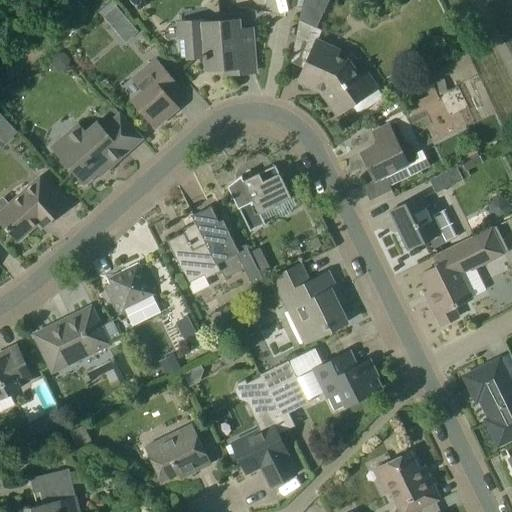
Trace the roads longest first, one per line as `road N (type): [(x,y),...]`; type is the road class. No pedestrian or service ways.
road 1 (residential): [(268,111),(233,115),(207,131),(0,306)]
road 2 (residential): [(426,375),(325,166),(305,133),(268,111)]
road 3 (residential): [(289,511),(426,375)]
road 4 (residential): [(491,511),(426,375)]
